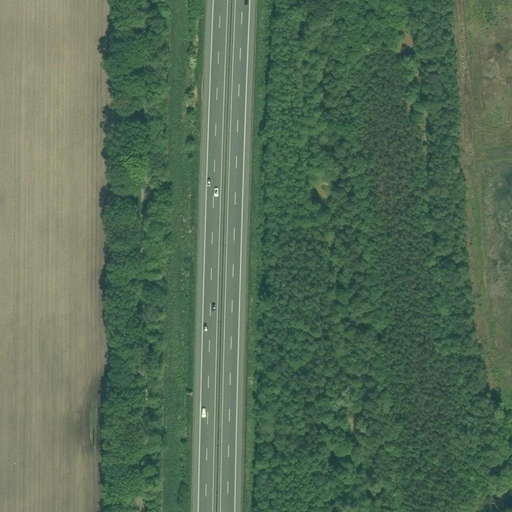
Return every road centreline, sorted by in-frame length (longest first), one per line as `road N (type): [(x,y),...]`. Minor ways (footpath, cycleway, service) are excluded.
road 1 (motorway): [(227,511),(243,0)]
road 2 (motorway): [(220,0),(205,511)]
road 3 (residential): [(138,511),(142,0)]
